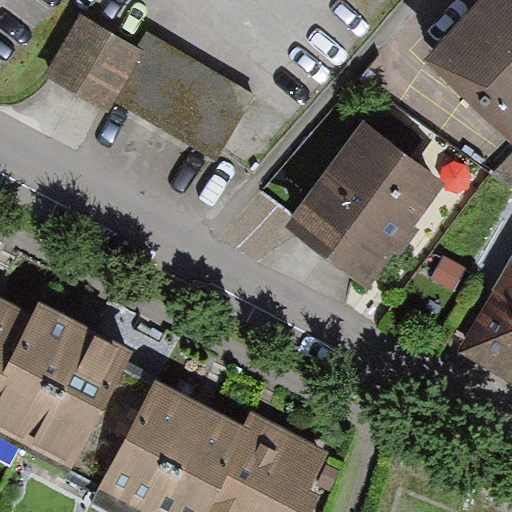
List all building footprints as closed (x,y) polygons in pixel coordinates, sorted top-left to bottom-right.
[(511,0),(487,0),(420,69),(511,158),(511,0)] [(137,50),(80,18),(44,81),(111,119),(118,107),(217,163),(255,97),(146,35),(137,50)] [(443,185),(362,125),(288,225),(368,285),(443,185)] [(444,259),(432,281),(455,293),(467,270),(444,259)] [(511,283),(469,362),(511,385),(511,283)] [(0,301),(0,391),(7,378),(1,375),(31,318),(0,301)] [(0,391),(0,437),(23,449),(88,326),(40,302),(31,318),(1,375),(7,378),(0,391)] [(134,350),(88,326),(23,449),(69,473),(127,360),(134,350)] [(127,360),(69,473),(66,478),(94,492),(155,374),(127,360)] [(90,500),(111,511),(144,511),(203,399),(155,374),(94,492),(90,500)] [(202,511),(248,425),(203,399),(144,511),(202,511)] [(252,414),(248,425),(202,511),(309,511),(318,494),(307,488),(327,453),(252,414)]
